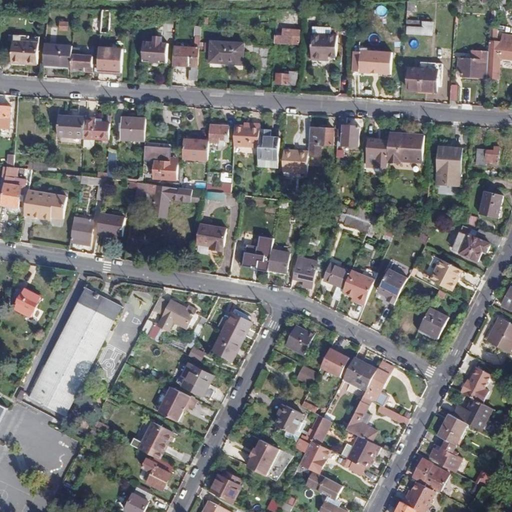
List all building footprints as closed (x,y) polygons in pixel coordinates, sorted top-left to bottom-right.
[(302,24),(303,12),(289,12),(288,23),(302,24)] [(99,33),(100,18),(93,17),(91,33),(99,33)] [(110,34),(111,19),(102,18),(101,33),(110,34)] [(68,31),(69,22),(60,22),(59,31),(68,31)] [(434,22),(423,22),(422,27),(408,26),(407,34),(433,36),(434,22)] [(198,81),(201,27),(195,26),(194,36),(195,36),(194,47),(175,46),(173,66),(193,67),(192,71),(190,71),(189,80),(198,81)] [(330,57),(337,58),(338,35),(332,35),(332,27),(313,27),(311,60),(323,61),(323,57),(330,57)] [(300,45),(301,30),(283,29),(283,36),(276,35),(275,43),(300,45)] [(40,37),(14,35),(12,63),(38,65),(40,37)] [(511,36),(502,35),(501,42),(500,58),(511,59),(511,36)] [(155,43),(144,42),(143,62),(167,63),(169,44),(161,43),(162,37),(155,36),(155,43)] [(244,63),(245,44),(211,41),(210,63),(227,64),(227,62),(244,63)] [(73,55),(74,46),(46,44),(44,65),(72,67),(73,55)] [(122,72),(124,48),(100,47),(99,70),(122,72)] [(360,75),(394,76),(395,52),(361,51),(360,75)] [(487,78),(489,53),(474,52),(473,60),(481,61),(480,77),(487,78)] [(94,56),(73,55),(72,67),(72,71),(85,72),(85,68),(93,68),(94,56)] [(461,76),(480,77),(481,61),(473,60),(458,59),(457,71),(461,71),(461,76)] [(443,64),(421,62),(421,69),(410,68),(408,90),(438,92),(438,81),(442,81),(443,64)] [(276,84),(298,85),(299,72),(290,71),(290,75),(277,74),(276,84)] [(459,86),(451,86),(450,100),(459,101),(459,86)] [(0,106),(0,99),(0,95),(0,94),(0,128),(12,129),(13,107),(0,106)] [(58,136),(85,138),(86,118),(60,116),(58,136)] [(347,126),(347,118),(340,117),(338,145),(359,147),(360,127),(347,126)] [(85,138),(95,139),(110,140),(111,124),(97,123),(97,118),(86,118),(85,138)] [(121,140),(146,141),(147,119),(122,118),(121,140)] [(260,148),(261,125),(252,124),(252,127),(236,126),(235,146),(260,148)] [(210,141),(210,143),(220,144),(225,144),(225,140),(229,140),(230,126),(211,125),(210,141)] [(272,126),(261,125),(260,148),(259,160),(279,161),(281,134),(271,133),(272,126)] [(334,129),(311,128),(309,152),(309,156),(321,156),(322,145),(333,145),(334,129)] [(425,135),(390,133),(388,162),(400,163),(401,162),(401,159),(424,161),(425,135)] [(94,145),(95,139),(85,138),(84,147),(92,147),(94,145)] [(209,161),(210,141),(185,139),(184,159),(209,161)] [(387,169),(389,140),(369,139),(367,168),(374,169),(375,168),(387,169)] [(156,162),(171,163),(172,148),(146,146),(145,161),(156,162)] [(499,163),(500,147),(495,147),(495,151),(478,150),(477,165),(486,166),(486,163),(499,163)] [(462,174),(463,148),(453,148),(453,152),(439,151),(438,172),(462,174)] [(107,179),(116,180),(117,150),(110,150),(107,179)] [(309,156),(309,152),(284,150),(283,171),(308,173),(309,156)] [(177,180),(178,163),(172,163),(171,163),(156,162),(155,179),(177,180)] [(48,172),(49,166),(34,164),(33,170),(48,172)] [(48,172),(57,173),(58,165),(49,165),(49,166),(48,172)] [(15,168),(14,168),(8,167),(2,205),(19,208),(23,184),(25,184),(26,180),(14,178),(15,168)] [(20,168),(18,176),(28,178),(30,170),(20,168)] [(107,179),(82,176),(81,181),(81,184),(99,186),(97,199),(104,201),(107,179)] [(192,204),(193,190),(159,186),(143,184),(138,183),(137,189),(135,202),(146,203),(146,201),(147,194),(154,195),(153,202),(151,216),(168,219),(171,201),(192,204)] [(231,195),(232,184),(221,183),(221,187),(207,186),(206,192),(231,195)] [(68,197),(30,190),(25,215),(48,219),(48,217),(53,217),(65,219),(68,197)] [(499,219),(504,195),(485,191),(479,214),(499,219)] [(146,201),(153,202),(154,195),(147,194),(146,201)] [(385,212),(386,201),(377,200),(376,212),(385,212)] [(371,222),(384,226),(384,219),(367,214),(369,206),(360,204),(359,211),(358,218),(371,222)] [(358,218),(359,211),(348,208),(346,214),(348,215),(352,216),(358,218)] [(338,222),(341,214),(327,210),(326,214),(333,216),(332,220),(338,222)] [(102,214),(98,236),(106,237),(107,234),(113,235),(123,237),(126,218),(102,214)] [(468,215),(467,223),(476,226),(478,218),(468,215)] [(369,227),(371,222),(358,218),(352,216),(351,218),(347,217),(345,224),(368,232),(369,227)] [(73,230),(71,243),(90,246),(95,221),(75,217),(73,230)] [(392,238),(396,230),(384,226),(371,222),(369,227),(379,231),(379,233),(392,238)] [(228,229),(201,224),(197,245),(210,247),(213,248),(213,250),(225,252),(228,229)] [(430,238),(417,225),(417,237),(426,246),(430,238)] [(498,247),(503,237),(479,228),(478,231),(476,236),(470,233),(472,229),(464,225),(461,232),(453,250),(461,253),(460,253),(479,262),(484,251),(488,253),(491,244),(498,247)] [(371,242),(373,235),(367,233),(365,240),(371,242)] [(243,239),(236,238),(231,270),(244,272),(245,268),(255,269),(258,252),(242,250),(243,239)] [(272,250),(269,270),(288,273),(291,253),(290,253),(272,250)] [(319,261),(299,257),(293,279),(304,282),(303,287),(312,289),(317,270),(319,261)] [(319,257),(319,261),(317,270),(323,271),(325,259),(319,257)] [(464,271),(442,260),(432,280),(454,291),(464,271)] [(332,298),(340,301),(343,292),(352,271),(331,263),(324,281),(337,286),(332,298)] [(409,278),(390,269),(378,292),(389,298),(388,301),(396,305),(409,278)] [(355,273),(352,271),(343,292),(347,294),(355,273)] [(355,273),(347,294),(354,296),(359,298),(357,302),(365,305),(375,280),(355,273)] [(438,294),(417,282),(405,305),(417,312),(416,315),(425,320),(431,308),(438,295),(438,294)] [(86,287),(48,362),(85,381),(124,306),(86,287)] [(511,310),(511,287),(503,306),(511,310)] [(31,316),(41,297),(27,289),(25,293),(17,289),(9,304),(17,308),(17,309),(31,316)] [(444,298),(446,293),(440,290),(438,294),(438,295),(444,298)] [(168,301),(160,297),(153,311),(161,314),(168,301)] [(160,325),(148,320),(142,332),(156,339),(162,327),(169,331),(174,322),(187,329),(197,310),(190,306),(189,309),(172,300),(160,325)] [(425,320),(420,330),(439,339),(450,317),(431,308),(425,320)] [(223,331),(243,342),(253,324),(233,313),(223,331)] [(206,322),(208,320),(202,316),(188,343),(194,346),(206,322)] [(497,327),(489,342),(511,354),(511,351),(511,323),(500,317),(495,326),(497,327)] [(306,355),(316,334),(307,330),(307,331),(297,326),(287,345),(306,355)] [(487,341),(489,342),(497,327),(495,326),(487,341)] [(233,361),(243,342),(223,331),(213,351),(233,361)] [(341,377),(342,374),(349,360),(350,358),(342,354),(339,352),(340,350),(332,346),(321,367),(341,377)] [(194,347),(189,356),(202,362),(206,353),(194,347)] [(288,359),(303,366),(305,367),(307,363),(290,355),(288,359)] [(345,379),(368,391),(378,369),(355,358),(353,362),(346,376),(345,379)] [(342,374),(346,376),(353,362),(349,360),(342,374)] [(365,396),(372,400),(381,405),(385,406),(390,396),(382,392),(394,367),(383,361),(378,369),(368,391),(365,396)] [(85,381),(48,362),(29,398),(67,417),(85,381)] [(194,370),(188,367),(183,376),(187,378),(183,386),(204,397),(215,376),(196,366),(194,370)] [(305,389),(309,391),(318,374),(305,367),(303,366),(297,379),(308,384),(305,389)] [(475,399),(484,404),(490,391),(485,389),(493,375),(475,366),(471,374),(474,376),(471,381),(468,380),(462,392),(475,399)] [(121,379),(118,378),(111,392),(124,399),(127,395),(134,398),(134,397),(137,398),(141,391),(138,390),(145,377),(127,367),(121,379)] [(198,400),(173,387),(160,412),(179,422),(187,405),(194,409),(198,400)] [(26,393),(17,389),(13,397),(21,401),(26,393)] [(348,430),(360,436),(373,443),(379,431),(366,425),(372,415),(366,412),(372,400),(365,396),(351,424),(348,430)] [(469,424),(483,431),(494,409),(484,404),(475,399),(469,411),(459,406),(454,416),(469,424)] [(324,419),(328,413),(328,412),(305,401),(301,407),(319,416),(324,419)] [(385,406),(381,405),(378,411),(407,426),(410,419),(385,406)] [(297,442),(307,422),(302,420),(304,415),(286,406),(277,425),(287,430),(284,436),(297,442)] [(333,423),(343,428),(346,422),(328,413),(324,419),(333,423)] [(447,440),(458,446),(469,424),(454,416),(450,414),(438,436),(447,440)] [(307,453),(313,440),(324,419),(319,416),(306,442),(301,439),(297,448),(307,453)] [(322,445),(333,423),(324,419),(313,440),(322,445)] [(110,427),(96,421),(94,425),(108,432),(110,427)] [(164,453),(175,433),(154,422),(143,442),(164,453)] [(343,428),(348,430),(351,424),(346,422),(343,428)] [(267,433),(276,437),(279,432),(270,427),(267,433)] [(373,443),(360,436),(348,459),(354,462),(366,468),(369,469),(372,463),(373,461),(376,455),(378,456),(382,447),(373,443)] [(281,450),(261,440),(256,448),(255,447),(250,457),(252,458),(247,466),(267,476),(281,450)] [(321,472),(332,450),(322,445),(313,440),(307,453),(303,459),(302,462),(321,472)] [(454,454),(458,446),(447,440),(441,451),(435,448),(430,457),(442,463),(441,465),(457,473),(465,459),(454,454)] [(303,459),(307,453),(297,448),(293,453),(303,459)] [(281,450),(267,476),(270,478),(283,451),(281,450)] [(288,464),(293,455),(289,453),(284,462),(288,464)] [(303,459),(293,453),(293,455),(288,464),(284,472),(287,474),(294,477),(295,475),(301,464),(302,462),(303,459)] [(174,466),(156,457),(152,463),(157,466),(149,483),(164,491),(173,474),(171,473),(174,466)] [(441,492),(451,474),(434,465),(424,459),(421,465),(419,464),(415,471),(417,472),(414,478),(441,492)] [(366,468),(354,462),(350,469),(363,475),(366,468)] [(225,470),(222,476),(241,486),(244,480),(225,470)] [(312,487),(319,473),(314,471),(307,485),(312,487)] [(337,499),(344,486),(319,473),(312,487),(320,491),(326,489),(328,496),(330,502),(324,504),(320,511),(348,511),(349,511),(339,507),(337,499)] [(480,485),(491,490),(497,479),(486,473),(480,485)] [(279,485),(274,494),(283,499),(294,477),(287,474),(281,486),(279,485)] [(218,483),(216,481),(211,491),(234,503),(243,487),(241,486),(222,476),(218,483)] [(422,511),(426,511),(437,492),(418,482),(413,491),(410,496),(408,495),(404,503),(422,511)] [(73,487),(65,483),(63,487),(71,492),(73,487)] [(153,495),(138,487),(135,493),(126,510),(129,511),(145,511),(151,502),(150,502),(153,495)] [(69,494),(65,492),(60,500),(65,503),(69,494)] [(276,511),(279,508),(282,502),(273,498),(266,511),(268,511),(276,511)] [(232,511),(210,500),(203,511),(232,511)] [(287,511),(290,511),(294,506),(282,500),(282,502),(279,508),(287,511)] [(422,511),(404,503),(403,502),(397,511),(422,511)]
